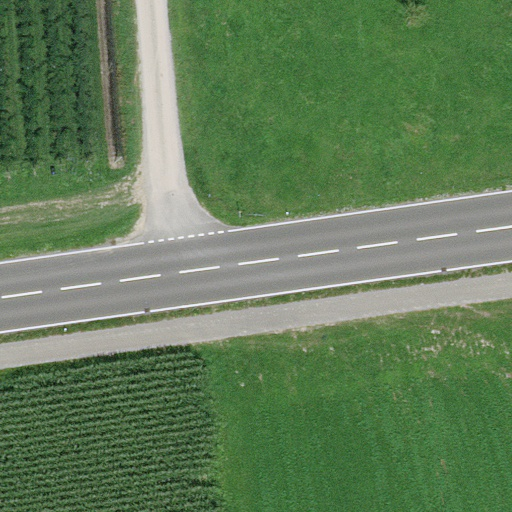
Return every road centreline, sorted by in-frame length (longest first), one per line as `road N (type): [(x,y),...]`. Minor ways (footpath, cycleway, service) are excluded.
road 1 (secondary): [(511,227),(0,298)]
road 2 (track): [(154,0),(175,273)]
